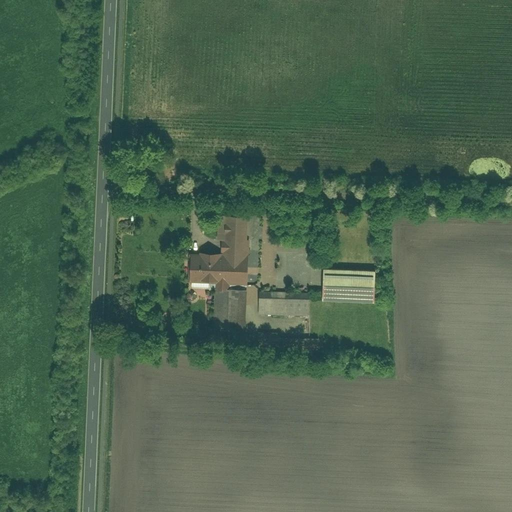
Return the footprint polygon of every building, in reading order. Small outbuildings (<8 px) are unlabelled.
[(222,257),(221,283),(217,282),(217,288),(215,288),(213,343),(244,344),(248,240),(246,240),(247,217),(219,216),(218,240),(223,240),(222,257)] [(217,282),(221,283),(222,257),(192,256),(191,279),(209,280),(210,282),(217,282)] [(325,269),(323,299),(374,302),(375,271),(325,269)] [(309,293),(260,291),(259,314),(308,315),(309,293)] [(261,332),(261,340),(273,340),(273,332),(261,332)]
